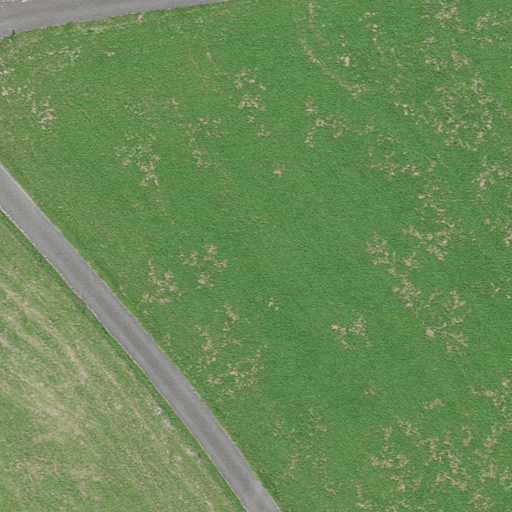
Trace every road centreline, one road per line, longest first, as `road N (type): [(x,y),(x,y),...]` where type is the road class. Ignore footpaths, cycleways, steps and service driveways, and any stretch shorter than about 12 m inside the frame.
road 1 (track): [(256,511),(0,189)]
road 2 (track): [(0,28),(121,0)]
